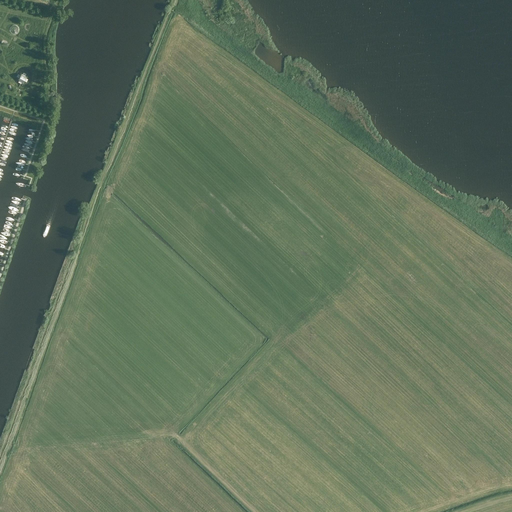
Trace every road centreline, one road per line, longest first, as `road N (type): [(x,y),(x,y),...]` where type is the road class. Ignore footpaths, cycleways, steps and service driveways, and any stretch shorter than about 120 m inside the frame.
road 1 (track): [(7,447),(175,434),(253,511)]
road 2 (track): [(316,295),(181,441)]
road 3 (track): [(58,305),(0,468)]
